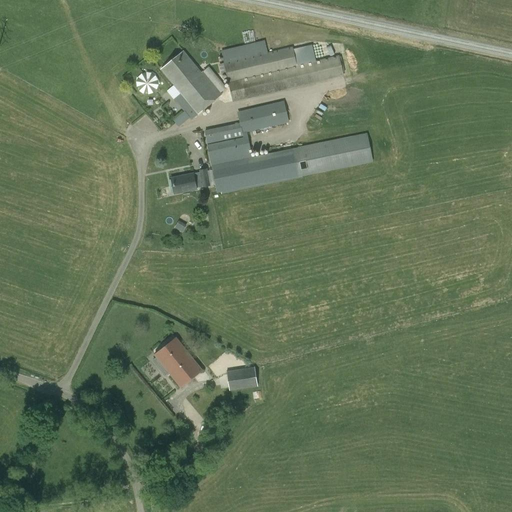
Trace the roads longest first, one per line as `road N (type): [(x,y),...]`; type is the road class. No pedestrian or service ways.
road 1 (unclassified): [(140,511),(130,466),(95,414),(60,391),(0,370)]
road 2 (unknown): [(134,479),(175,474),(198,451),(179,404)]
